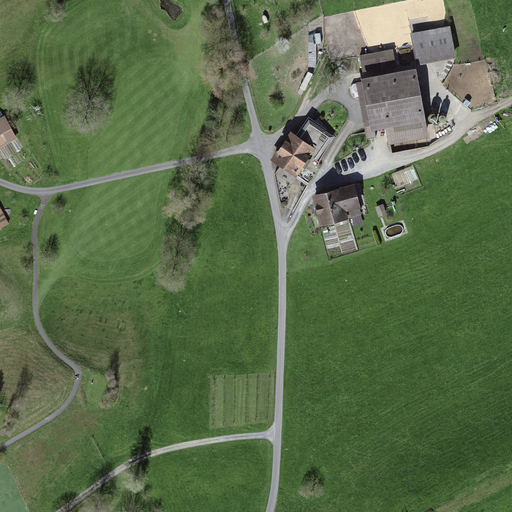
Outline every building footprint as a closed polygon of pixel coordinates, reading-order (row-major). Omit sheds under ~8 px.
[(456,27),(417,35),(423,63),(462,56),(456,27)] [(399,52),(361,57),(373,140),(383,138),(382,131),(393,129),(396,144),(437,139),(428,70),(402,74),(399,52)] [(3,119),(0,120),(0,145),(14,139),(3,119)] [(296,130),(276,160),(301,176),(306,169),(311,172),(334,137),(313,122),(304,135),(296,130)] [(354,187),(312,200),(320,228),(362,215),(354,187)]
